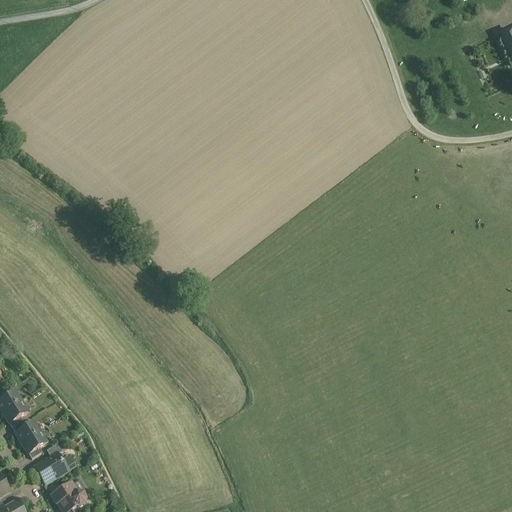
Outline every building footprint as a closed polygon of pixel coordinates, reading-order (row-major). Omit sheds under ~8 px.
[(511,33),(503,38),(511,56),(511,33)] [(0,403),(0,410),(9,426),(10,426),(20,420),(28,415),(16,394),(8,399),(0,403)] [(20,420),(10,426),(13,431),(23,425),(20,420)] [(23,425),(13,431),(16,436),(26,430),(23,425)] [(47,445),(35,425),(16,436),(28,457),(29,457),(39,450),(47,445)] [(58,447),(47,453),(51,461),(57,457),(58,457),(62,454),(58,447)] [(39,450),(29,457),(32,462),(42,455),(39,450)] [(51,461),(35,470),(46,487),(75,470),(68,459),(62,463),(58,457),(57,457),(51,461)] [(1,477),(0,477),(0,499),(10,494),(1,477)] [(72,486),(52,499),(56,506),(58,505),(62,510),(60,511),(61,511),(72,511),(77,509),(80,510),(84,507),(86,502),(83,497),(77,496),(72,486)]
